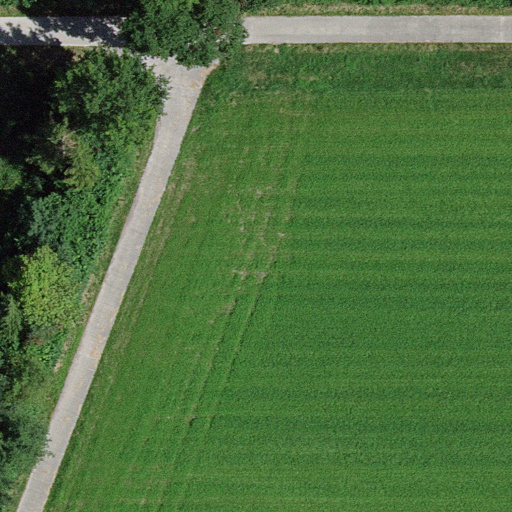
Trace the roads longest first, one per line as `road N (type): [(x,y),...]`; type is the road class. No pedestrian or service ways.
road 1 (track): [(39,511),(222,27)]
road 2 (track): [(511,27),(222,27)]
road 3 (track): [(222,27),(0,28)]
